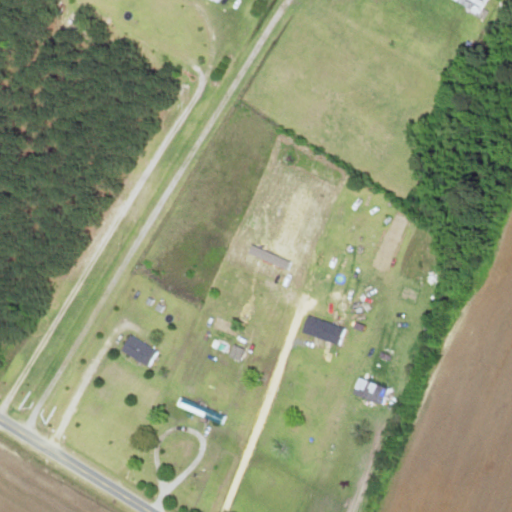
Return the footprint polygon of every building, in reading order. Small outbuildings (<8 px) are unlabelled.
[(447,0),(478,16),(486,0),(447,0)] [(373,12),(366,7),(349,37),(356,41),(373,12)] [(344,330),(305,318),(300,335),(339,347),(344,330)] [(146,369),(156,354),(128,336),(118,351),(146,369)] [(381,408),(388,391),(357,378),(350,395),(381,408)] [(176,406),(220,428),(224,420),(179,398),(176,406)]
